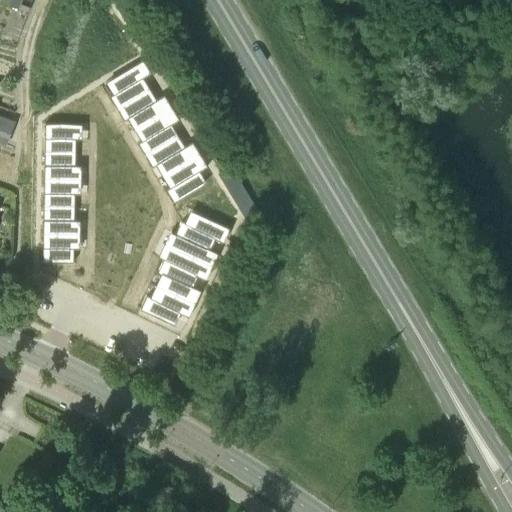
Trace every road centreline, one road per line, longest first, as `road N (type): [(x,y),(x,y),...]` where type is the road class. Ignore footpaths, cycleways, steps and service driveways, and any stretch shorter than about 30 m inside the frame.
road 1 (primary): [(441,377),(214,0)]
road 2 (tertiary): [(309,511),(165,420),(0,338)]
road 3 (primary): [(441,377),(506,511)]
road 4 (track): [(17,134),(46,0)]
road 5 (primary): [(511,475),(441,377)]
